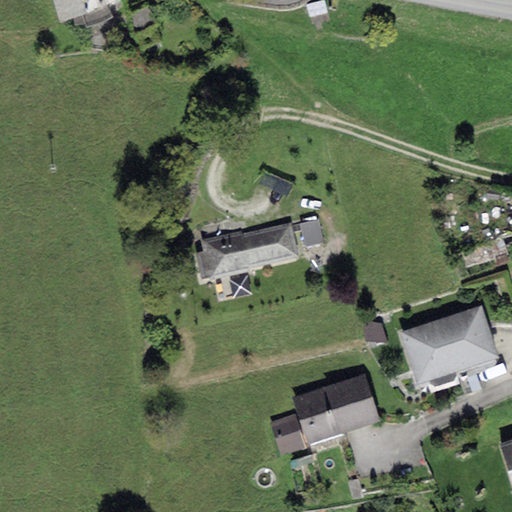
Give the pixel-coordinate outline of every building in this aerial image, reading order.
[(54,0),(62,24),(88,14),(82,0),(54,0)] [(82,0),(88,14),(121,0),(82,0)] [(326,0),(324,0),(308,5),(314,26),(333,20),(326,0)] [(289,198),(295,185),(268,172),(260,184),(289,198)] [(321,220),(301,224),(306,247),(325,243),(321,220)] [(211,278),(212,281),(252,272),(251,269),(299,259),(290,223),(244,233),(243,230),(203,240),(205,252),(198,254),(203,280),(211,278)] [(484,307),(402,333),(420,385),(500,359),(484,307)] [(309,447),(382,422),(365,374),(294,398),(309,447)] [(305,449),(295,416),(272,423),(283,455),(305,449)] [(511,441),(501,445),(511,476),(511,441)]
